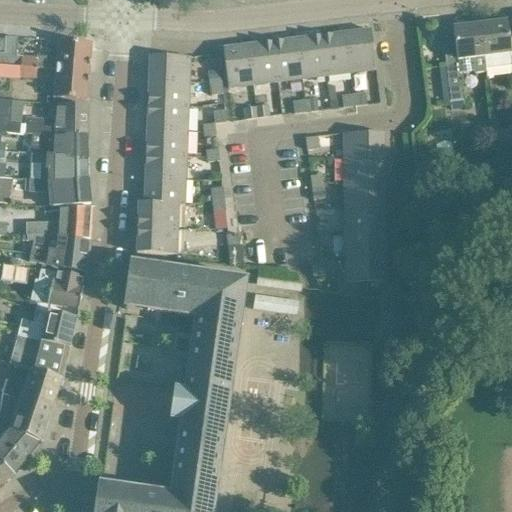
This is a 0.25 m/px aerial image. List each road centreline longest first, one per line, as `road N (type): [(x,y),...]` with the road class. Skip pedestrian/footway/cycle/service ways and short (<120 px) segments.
road 1 (residential): [(75,465),(109,271),(126,14)]
road 2 (unclassified): [(126,14),(443,0)]
road 3 (unclassified): [(126,14),(0,11)]
